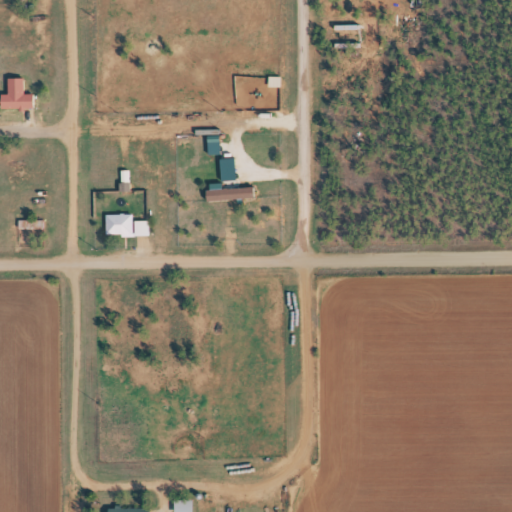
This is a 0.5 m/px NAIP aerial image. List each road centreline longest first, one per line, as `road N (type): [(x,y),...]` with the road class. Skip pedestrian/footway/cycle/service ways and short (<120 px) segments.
road 1 (residential): [(101,487),(264,483),(299,454),(307,429),(300,260)]
road 2 (residential): [(68,263),(67,0)]
road 3 (residential): [(300,260),(295,0)]
road 4 (residential): [(68,263),(71,466),(101,487)]
road 5 (residential): [(68,263),(300,260)]
road 6 (residential): [(511,257),(300,260)]
